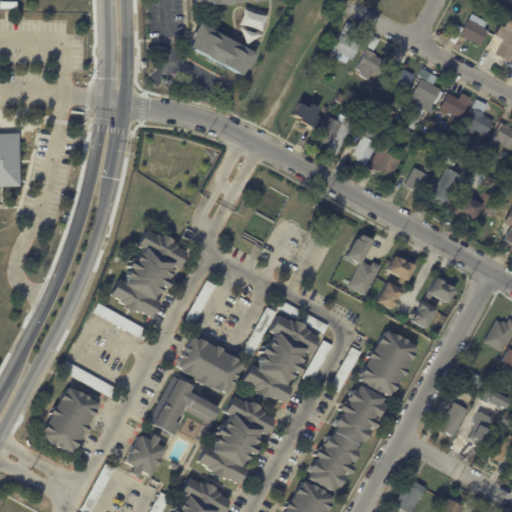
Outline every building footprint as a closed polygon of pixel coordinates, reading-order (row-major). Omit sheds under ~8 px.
[(269,0),(269,4),(240,4),(240,8),(211,8),(211,6),(195,6),(195,0),(269,0)] [(494,0),(490,8),(475,0),(494,0)] [(262,16),(240,10),(236,25),(259,31),(262,16)] [(511,62),(510,61),(509,63),(484,48),(493,34),(494,34),(498,27),(502,29),(505,24),(511,20),(511,62)] [(483,41),(479,47),(459,36),(468,21),(473,24),(474,23),(478,26),(488,32),(483,41)] [(348,25),(354,29),(348,40),(340,35),(346,24),(348,25)] [(253,56),(256,58),(247,74),(245,73),(241,80),(189,51),(193,44),(190,42),(199,26),(253,56)] [(340,36),(344,38),(348,40),(360,47),(351,62),(348,60),(346,64),(329,54),(340,36)] [(366,51),(375,56),(374,57),(385,63),(377,78),(371,74),(367,82),(358,77),(360,73),(355,70),(365,51),(366,51)] [(405,72),(414,78),(405,94),(390,85),(387,89),(381,86),(392,65),(397,68),(397,67),(400,69),(400,70),(405,72)] [(425,73),(430,76),(426,83),(417,78),(421,71),(425,73)] [(426,83),(429,84),(428,85),(439,92),(442,94),(435,106),(433,105),(427,115),(410,104),(412,100),(409,98),(420,80),(424,83),(424,82),(426,83)] [(338,96),(344,99),(340,105),(335,102),(338,96)] [(467,106),(468,107),(459,121),(448,114),(446,118),(437,113),(448,96),(453,98),(467,106)] [(306,125),(315,108),(297,99),(288,116),(306,125)] [(388,110),(395,114),(390,121),(384,117),(388,110)] [(485,118),(492,122),(485,137),(473,131),(471,134),(463,130),(473,110),(483,115),(482,117),(485,118)] [(400,116),(407,120),(403,127),(396,123),(400,116)] [(334,156),(313,144),(327,119),(335,123),(338,119),(342,121),(344,118),(354,123),(336,157),(334,156)] [(505,127),(511,130),(511,152),(497,144),(494,148),(489,145),(500,124),(505,127)] [(359,137),(358,136),(362,127),(381,137),(365,168),(350,160),(355,151),(354,151),(355,148),(356,148),(362,138),(359,137)] [(433,132),(439,136),(436,142),(429,138),(433,132)] [(0,133),(18,133),(19,187),(0,187),(0,133)] [(374,172),(369,169),(378,152),(380,153),(383,147),(389,150),(386,155),(400,163),(390,180),(374,172)] [(465,148),(469,150),(466,156),(461,154),(465,148)] [(448,157),(457,162),(453,168),(445,163),(448,157)] [(412,192),(404,187),(413,170),(428,178),(419,195),(412,192)] [(437,203),(430,199),(446,170),(462,179),(445,208),(437,203)] [(473,171),(484,177),(478,188),(467,182),(473,171)] [(486,178),(497,183),(493,192),(482,186),(486,178)] [(456,217),(452,214),(457,205),(460,207),(465,198),(483,210),(473,224),(471,225),(467,222),(467,220),(461,216),(459,219),(456,217)] [(511,218),(501,242),(511,246),(511,218)] [(172,241),(171,243),(176,246),(175,248),(186,253),(177,269),(171,265),(168,271),(170,272),(167,279),(165,278),(165,279),(169,282),(165,289),(160,286),(160,288),(161,289),(157,295),(156,294),(156,296),(154,295),(152,299),(158,303),(150,319),(139,312),(138,314),(133,311),(132,313),(123,308),(124,306),(118,303),(119,302),(109,296),(117,280),(124,284),(126,280),(125,279),(126,277),(125,277),(129,270),(130,271),(130,270),(126,268),(130,260),(135,262),(135,261),(134,260),(137,254),(139,255),(140,253),(141,254),(143,250),(136,246),(144,231),(154,236),(155,235),(161,238),(162,235),(172,241)] [(373,242),(361,262),(370,267),(372,263),(380,267),(364,296),(347,287),(359,265),(345,257),(355,239),(358,240),(361,235),(373,242)] [(400,260),(406,263),(406,262),(414,267),(406,282),(404,281),(400,290),(401,290),(396,300),(397,301),(392,309),(391,308),(390,310),(376,302),(387,282),(395,287),(400,278),(386,271),(394,256),(400,260)] [(441,281),(444,283),(443,283),(455,290),(447,304),(432,296),(430,298),(427,299),(426,296),(435,278),(441,281)] [(215,286),(190,330),(181,325),(206,281),(215,286)] [(302,312),(297,321),(272,308),(276,298),(302,312)] [(428,325),(425,330),(411,322),(412,320),(409,318),(414,310),(416,312),(422,302),(436,310),(428,325)] [(142,328),(148,332),(143,342),(92,313),(98,303),(142,328)] [(276,313),(249,360),(240,355),(266,308),(276,313)] [(328,327),(323,336),(299,322),(305,313),(328,327)] [(293,322),(294,320),(303,326),(302,328),(308,331),(307,333),(317,339),(309,354),(302,350),(300,355),(301,355),(300,356),(302,357),(298,364),(297,363),(296,364),(301,367),(297,374),(292,371),(291,373),(293,374),(289,380),(288,379),(287,381),(286,381),(284,385),(289,388),(281,403),(271,397),(270,399),(264,396),(263,399),(253,393),(254,391),(249,388),(250,386),(240,380),(249,365),(255,369),(258,365),(257,364),(258,362),(257,362),(260,356),(261,357),(262,355),(258,353),(262,345),(266,348),(267,347),(266,346),(269,340),(270,341),(272,339),(274,335),(268,331),(276,316),(286,321),(287,320),(292,323),(293,322)] [(510,320),(511,321),(511,333),(501,353),(483,343),(496,320),(501,323),(502,321),(506,323),(509,319),(510,320)] [(358,381),(361,375),(359,375),(368,358),(366,358),(370,350),(372,351),(380,335),(382,336),(385,331),(394,335),(394,334),(400,337),(399,339),(400,339),(401,338),(406,341),(406,342),(414,347),(412,353),(413,353),(410,360),(409,360),(404,369),(406,371),(403,377),(401,376),(392,393),(390,391),(388,397),(379,392),(379,393),(373,390),(373,389),(372,388),(372,389),(366,386),(366,385),(358,381)] [(210,346),(214,348),(215,347),(222,350),(221,352),(237,361),(236,362),(241,365),(237,374),(238,375),(234,381),(231,387),(230,386),(225,395),(220,392),(219,393),(203,385),(202,386),(195,383),(196,381),(181,372),(181,371),(176,368),(181,359),(179,358),(182,353),(183,354),(184,353),(183,352),(186,346),(187,347),(192,338),(197,341),(198,339),(210,346)] [(332,346),(311,384),(302,379),(323,341),(332,346)] [(511,368),(510,371),(504,368),(506,365),(501,362),(511,341),(511,368)] [(357,351),(361,353),(338,393),(329,388),(351,348),(357,351)] [(114,389),(117,390),(112,399),(61,371),(66,362),(114,389)] [(477,376),(480,378),(479,379),(483,381),(479,389),(457,376),(462,367),(477,376)] [(495,372),(503,375),(499,383),(491,379),(495,372)] [(173,378),(191,388),(188,393),(218,410),(211,422),(209,421),(208,423),(185,410),(177,425),(178,425),(172,436),(147,423),(172,377),(173,378)] [(486,389),(490,382),(497,387),(493,393),(486,389)] [(307,479),(310,473),(306,471),(312,460),(314,462),(316,459),(312,456),(316,449),(320,451),(322,448),(320,447),(326,436),(329,437),(335,427),(331,426),(337,415),(340,416),(341,413),(337,410),(341,402),(346,405),(347,402),(345,401),(351,390),(354,391),(357,385),(381,398),(378,405),(382,407),(376,418),(375,417),(373,420),(376,422),(372,430),(367,427),(365,430),(368,432),(363,443),(358,440),(353,451),(357,453),(351,463),(350,463),(348,466),(351,468),(347,475),(343,473),(341,476),(343,478),(337,488),(334,486),(330,492),(307,479)] [(95,411),(86,426),(88,428),(84,434),(83,434),(74,449),(72,448),(69,454),(60,449),(60,450),(40,438),(43,432),(41,431),(50,416),(48,415),(53,407),(54,408),(63,393),(64,394),(67,388),(76,393),(76,392),(82,395),(81,396),(82,396),(83,396),(88,399),(88,400),(96,405),(93,410),(95,411)] [(249,403),(259,409),(258,410),(263,414),(263,415),(272,421),(265,437),(258,433),(256,437),(257,438),(256,439),(258,440),(254,446),(253,445),(252,447),(256,449),(252,456),(248,454),(247,456),(248,456),(245,462),(244,461),(243,463),(242,463),(240,467),(245,470),(237,486),(227,479),(226,481),(221,478),(219,481),(210,475),(211,474),(205,470),(206,469),(195,462),(205,447),(211,451),(214,448),(212,447),(214,445),(213,444),(217,438),(218,437),(213,435),(218,427),(222,430),(222,429),(221,428),(225,422),(226,422),(227,421),(228,421),(230,417),(223,412),(232,398),(242,404),(243,402),(248,405),(249,403)] [(500,407),(495,404),(498,398),(505,402),(502,408),(500,407)] [(467,411),(453,437),(447,434),(446,436),(438,431),(453,403),(467,411)] [(511,427),(502,421),(504,418),(507,419),(511,411),(511,427)] [(476,419),(494,430),(485,447),(481,445),(478,451),(471,447),(468,452),(460,447),(476,419)] [(511,438),(511,440),(502,460),(500,460),(499,462),(485,455),(491,443),(494,436),(495,437),(498,431),(511,438)] [(156,439),(157,440),(154,445),(163,450),(158,459),(159,460),(149,478),(140,472),(137,478),(130,474),(133,469),(123,464),(129,454),(128,454),(139,436),(147,441),(151,436),(156,439)] [(105,464),(114,469),(91,511),(80,511),(104,464),(105,464)] [(205,485),(214,490),(213,492),(218,495),(217,496),(228,502),(222,511),(170,511),(172,509),(177,511),(177,510),(176,510),(180,503),(181,504),(182,503),(185,498),(178,494),(187,479),(196,485),(197,483),(203,487),(204,484),(205,485)] [(413,481),(426,489),(412,511),(403,511),(394,506),(410,479),(413,481)] [(282,511),(284,510),(283,509),(287,501),(288,502),(297,486),(299,487),(302,482),(310,487),(311,485),(316,489),(316,490),(317,489),(323,492),(323,493),(331,498),(328,503),(329,504),(324,511),(282,511)] [(149,511),(160,493),(169,498),(161,511),(149,511)] [(452,502),(463,508),(460,511),(439,511),(447,499),(452,502)]
